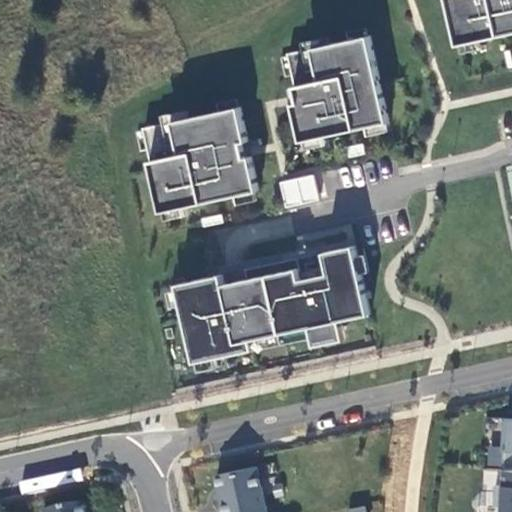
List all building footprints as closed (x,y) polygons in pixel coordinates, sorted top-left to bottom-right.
[(511,0),(447,0),(458,49),(511,36),(511,0)] [(389,122),(369,34),(314,46),(322,81),(297,87),(300,100),(295,101),(303,141),(389,122)] [(247,144),(239,110),(174,124),(182,158),(151,165),(162,215),(259,194),(252,160),(245,161),(241,146),(247,144)] [(314,174),(278,181),(283,208),(319,201),(314,174)] [(368,316),(353,249),(324,256),(329,276),(300,282),(298,271),(224,287),(222,277),(177,287),(194,365),(255,351),(253,343),(307,331),(311,348),(342,342),(338,322),(368,316)] [(511,420),(505,421),(504,446),(503,472),(511,471),(511,420)] [(265,511),(256,468),(216,476),(221,500),(218,501),(220,511),(265,511)] [(511,511),(511,471),(503,472),(502,488),(495,488),(494,509),(502,509),(501,511),(511,511)]
